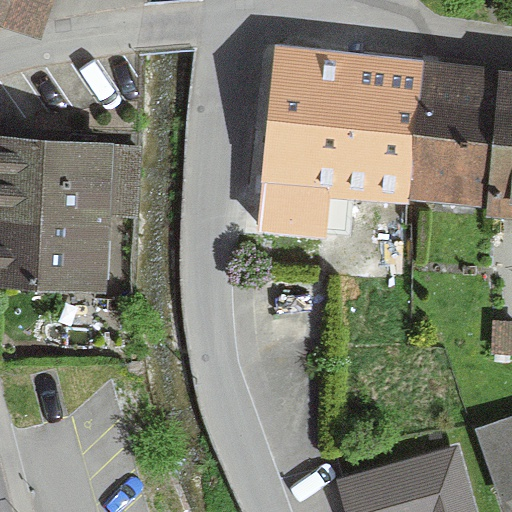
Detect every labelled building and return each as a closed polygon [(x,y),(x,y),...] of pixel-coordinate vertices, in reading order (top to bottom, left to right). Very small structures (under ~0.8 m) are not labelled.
[(0,0),(0,12),(32,23),(39,0),(0,0)] [(405,192),(405,191),(407,191),(417,73),(358,67),(359,55),(324,51),(323,62),(273,56),(255,227),(318,233),(322,185),(405,192)] [(484,197),(484,196),(486,196),(495,83),(417,73),(407,191),(484,197)] [(511,84),(495,83),(486,196),(511,198),(511,84)] [(98,204),(130,206),(133,149),(0,139),(0,279),(93,287),(98,204)] [(511,326),(492,325),(490,351),(511,352),(511,326)] [(511,419),(475,433),(496,495),(511,488),(511,419)] [(473,511),(457,449),(341,480),(349,511),(473,511)]
